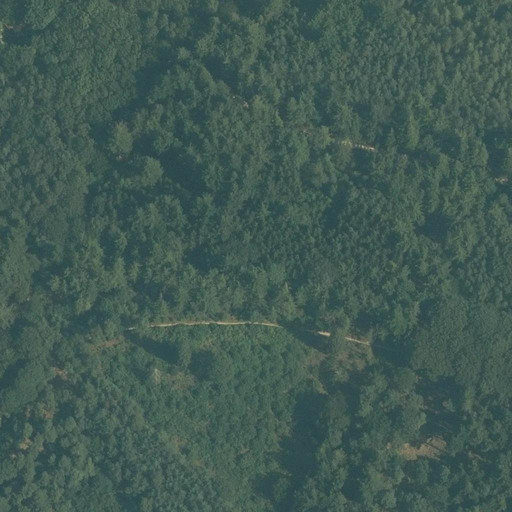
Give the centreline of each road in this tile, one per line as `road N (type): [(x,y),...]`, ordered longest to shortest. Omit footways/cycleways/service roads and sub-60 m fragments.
road 1 (track): [(511,365),(447,353),(420,314),(52,224)]
road 2 (track): [(511,185),(323,138),(260,114),(103,0)]
road 3 (unknown): [(414,356),(276,326),(153,325),(58,345),(0,337)]
